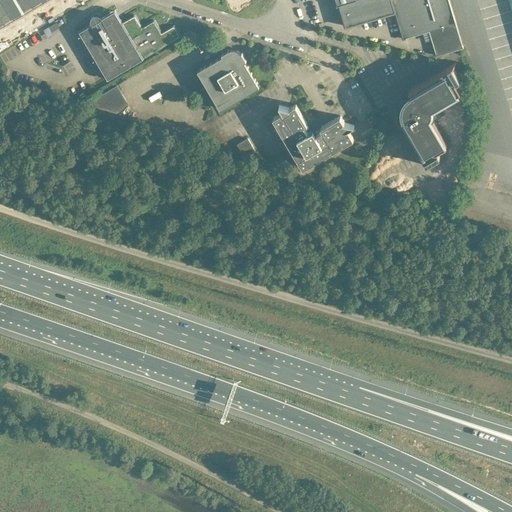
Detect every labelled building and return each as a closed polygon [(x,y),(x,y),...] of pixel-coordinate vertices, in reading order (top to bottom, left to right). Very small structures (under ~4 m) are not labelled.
[(0,0),(0,26),(45,0),(0,0)] [(429,31),(434,46),(437,55),(464,47),(449,0),(336,0),(338,5),(339,4),(345,22),(346,26),(395,11),(404,39),(429,31)] [(93,24),(90,25),(80,31),(85,40),(108,78),(180,36),(174,25),(162,33),(154,20),(142,28),(135,15),(122,23),(115,10),(102,18),(101,15),(98,14),(95,14),(93,15),(91,18),(91,21),(93,24)] [(221,109),(251,91),(259,86),(245,61),(247,60),(242,52),(240,49),(237,48),(233,48),(229,49),(222,53),(223,55),(198,70),(203,79),(221,109)] [(406,116),(401,119),(429,166),(430,166),(428,161),(440,154),(438,149),(447,144),(432,119),(434,116),(436,112),(436,108),(436,105),(461,90),(456,80),(460,78),(453,65),(457,63),(456,62),(409,89),(412,94),(409,97),(406,100),(404,99),(405,98),(404,98),(403,100),(403,102),(402,104),(402,106),(401,108),(401,110),(402,110),(402,108),(404,108),(405,112),(406,116)] [(117,85),(92,100),(95,104),(118,112),(128,103),(117,85)] [(355,125),(350,124),(345,122),(341,115),(315,130),(314,128),(311,129),(296,104),(289,108),(279,105),(283,112),(273,117),(298,159),(298,158),(303,168),(313,162),(312,162),(354,138),(348,129),(355,125)] [(368,119),(372,125),(376,122),(373,116),(368,119)] [(238,144),(244,155),(245,156),(255,150),(248,138),(238,144)]
